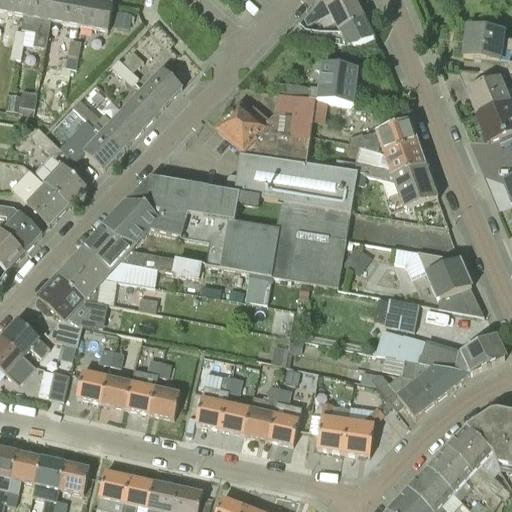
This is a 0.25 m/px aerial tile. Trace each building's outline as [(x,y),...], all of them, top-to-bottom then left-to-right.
[(0,0),(0,15),(24,20),(27,0),(0,0)] [(50,25),(51,25),(56,0),(27,0),(24,20),(21,35),(26,36),(36,38),(34,50),(46,52),(50,25)] [(56,0),(51,25),(79,30),(84,3),(67,0),(56,0)] [(339,38),(365,23),(352,0),(326,0),(323,2),(304,24),(307,30),(321,23),(325,31),(334,26),(339,36),(338,36),(339,38)] [(79,30),(108,35),(113,8),(84,3),(79,30)] [(132,17),(115,14),(113,30),(129,33),(132,17)] [(300,28),(297,31),(287,42),(288,42),(348,52),(358,51),(379,54),(374,44),(375,43),(365,23),(339,38),(338,36),(334,36),(322,36),(307,34),(306,34),(300,28)] [(511,78),(511,64),(510,65),(510,64),(502,63),(504,54),(505,54),(505,58),(511,58),(511,42),(506,41),(506,36),(467,31),(463,60),(488,63),(487,76),(511,78)] [(13,48),(24,50),(26,36),(21,35),(16,34),(13,48)] [(69,59),(79,60),(82,46),(71,44),(69,59)] [(24,50),(13,48),(11,62),(21,64),(24,50)] [(79,60),(69,59),(66,72),(70,72),(77,74),(79,60)] [(112,70),(122,80),(130,72),(119,62),(112,70)] [(283,100),(315,105),(315,106),(354,111),(358,74),(322,69),(319,95),(312,94),(312,93),(285,89),(283,100)] [(68,85),(70,72),(66,72),(60,71),(58,83),(68,85)] [(134,76),(130,72),(122,80),(132,90),(140,82),(134,76)] [(143,94),(163,113),(183,92),(163,73),(143,94)] [(511,105),(511,78),(487,76),(458,74),(476,119),(510,105),(511,105)] [(123,114),(143,133),(163,113),(143,94),(123,114)] [(22,95),(20,111),(36,113),(37,102),(39,97),(22,95)] [(315,105),(283,100),(279,99),(277,116),(267,126),(254,114),(250,118),(240,109),(217,134),(243,156),(240,159),(240,160),(306,170),(306,168),(307,168),(315,106),(315,105)] [(73,111),(83,121),(91,113),(81,103),(73,111)] [(488,146),(511,136),(511,105),(510,105),(476,119),(488,146)] [(97,128),(97,127),(101,123),(91,113),(83,121),(87,125),(93,130),(96,127),(97,128)] [(104,135),(124,154),(143,133),(123,114),(104,135)] [(93,130),(87,125),(60,152),(62,155),(74,167),(84,157),(97,169),(104,175),(124,154),(104,135),(97,128),(96,127),(93,130)] [(386,158),(418,148),(410,125),(364,141),(363,138),(349,142),(351,148),(361,152),(367,150),(386,158)] [(55,163),(62,155),(60,152),(45,138),(39,132),(31,140),(50,159),(55,163)] [(390,186),(428,177),(418,148),(386,158),(367,150),(361,152),(383,158),(389,173),(345,163),(344,176),(358,178),(363,179),(367,180),(383,184),(390,186)] [(43,187),(69,211),(87,192),(61,168),(60,169),(55,163),(50,159),(32,178),(42,187),(43,187)] [(344,176),(306,170),(240,160),(235,197),(261,201),(283,205),(352,216),(356,189),(358,178),(344,176)] [(11,195),(26,209),(50,231),(69,211),(43,187),(42,187),(32,178),(30,176),(11,195)] [(389,204),(394,219),(438,203),(428,177),(390,186),(383,184),(390,204),(389,204)] [(358,178),(356,189),(365,191),(367,180),(363,179),(358,178)] [(283,207),(281,207),(277,232),(238,225),(238,226),(236,226),(239,208),(259,212),(261,201),(235,197),(209,193),(209,192),(173,186),(151,183),(151,182),(126,208),(104,232),(118,244),(136,249),(148,237),(210,248),(206,268),(269,280),(273,281),(339,292),(352,216),(283,205),(283,207)] [(0,235),(2,236),(25,258),(42,239),(12,210),(11,211),(0,208),(0,235)] [(175,278),(200,283),(203,268),(148,257),(132,254),(136,249),(118,244),(104,232),(79,259),(109,283),(119,272),(120,271),(123,267),(175,277),(175,278)] [(0,283),(25,258),(2,236),(0,235),(0,283)] [(343,269),(360,280),(372,261),(356,250),(343,269)] [(484,320),(471,292),(472,292),(460,264),(448,269),(445,262),(418,257),(426,277),(425,277),(437,305),(439,304),(439,312),(484,320)] [(88,306),(109,283),(79,259),(58,281),(88,306)] [(268,283),(250,280),(246,305),(264,309),(268,283)] [(102,308),(88,306),(58,281),(38,302),(39,303),(37,306),(37,311),(48,321),(54,321),(56,318),(62,324),(48,339),(56,346),(79,351),(83,331),(102,308)] [(309,289),(301,288),(300,300),(307,301),(309,289)] [(241,305),(243,296),(230,294),(228,303),(241,305)] [(413,333),(417,307),(392,303),(387,329),(413,333)] [(155,310),(141,307),(140,314),(153,317),(155,310)] [(42,362),(51,352),(19,324),(2,342),(24,361),(31,353),(42,362)] [(433,371),(472,378),(505,363),(506,361),(497,341),(466,356),(427,345),(404,339),(383,333),(375,359),(396,363),(420,368),(433,371)] [(34,370),(24,361),(2,342),(0,344),(0,373),(6,379),(18,389),(34,370)] [(292,342),(291,344),(289,356),(300,358),(302,345),(292,342)] [(110,370),(114,355),(103,352),(99,367),(110,370)] [(114,355),(110,370),(121,372),(125,357),(114,355)] [(284,370),(286,358),(273,356),(271,367),(284,370)] [(150,418),(156,390),(158,381),(161,366),(150,363),(147,377),(135,374),(132,385),(126,413),(150,418)] [(417,383),(437,406),(471,379),(472,378),(433,371),(420,368),(396,363),(396,364),(405,365),(402,379),(401,379),(400,380),(417,383)] [(161,366),(158,381),(169,383),(173,368),(161,366)] [(102,408),(108,379),(97,377),(83,374),(77,402),(102,408)] [(300,377),(288,374),(285,386),(297,389),(300,377)] [(360,388),(378,392),(397,416),(405,410),(415,423),(437,406),(417,383),(400,380),(390,388),(383,380),(362,375),(360,388)] [(49,401),(54,379),(43,376),(38,399),(49,401)] [(49,401),(48,403),(64,406),(70,381),(54,377),(54,379),(49,401)] [(108,379),(102,408),(126,413),(132,385),(108,379)] [(205,390),(196,429),(220,434),(226,406),(228,397),(232,382),(222,379),(219,393),(205,390)] [(330,382),(319,381),(319,389),(329,390),(330,382)] [(243,384),(232,382),(228,397),(239,400),(243,384)] [(181,396),(156,390),(150,418),(174,424),(181,396)] [(245,440),(269,445),(275,419),(281,392),(270,390),(267,401),(264,400),(264,403),(255,400),(252,412),(251,411),(245,440)] [(281,392),(275,419),(269,445),(293,450),(302,412),(289,409),(292,394),(281,392)] [(251,411),(226,406),(220,434),(245,440),(251,411)] [(317,454),(343,457),(348,424),(332,422),(334,408),(323,407),(317,454)] [(348,424),(343,457),(370,461),(375,429),(384,419),(377,412),(363,426),(348,424)] [(511,418),(497,415),(490,417),(468,432),(493,456),(493,458),(500,474),(511,476),(511,418)] [(504,491),(482,470),(493,458),(493,456),(468,432),(467,433),(448,453),(497,499),(504,491)] [(0,480),(11,483),(17,457),(0,452),(0,480)] [(496,511),(502,503),(497,499),(448,453),(428,473),(455,498),(461,504),(472,492),(478,499),(486,505),(484,508),(489,511),(496,511)] [(11,483),(36,488),(41,462),(17,457),(11,483)] [(55,511),(57,504),(59,494),(65,467),(41,462),(36,488),(49,491),(47,503),(46,503),(43,511),(55,511)] [(59,494),(84,499),(90,473),(65,467),(59,494)] [(445,511),(443,510),(454,499),(455,498),(428,473),(409,494),(427,511),(445,511)] [(123,511),(124,508),(130,482),(105,476),(97,511),(123,511)] [(148,511),(154,487),(130,482),(124,508),(142,511),(148,511)] [(173,511),(178,492),(154,487),(148,511),(173,511)] [(0,506),(5,508),(6,508),(9,494),(0,491),(0,506)] [(199,511),(203,498),(178,492),(173,511),(199,511)] [(9,494),(6,508),(17,510),(20,496),(9,494)] [(427,511),(409,494),(391,511),(427,511)] [(218,511),(245,511),(246,511),(223,502),(218,511)]
